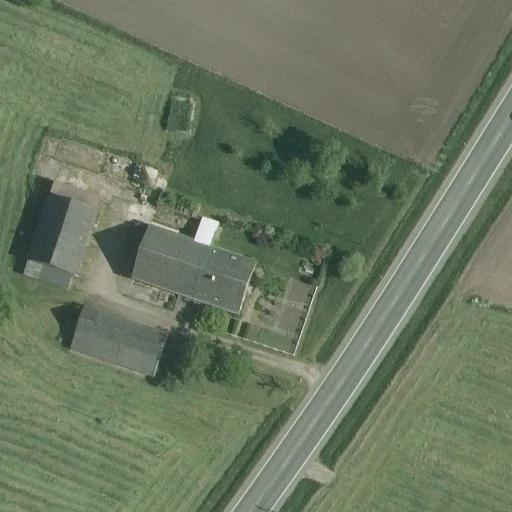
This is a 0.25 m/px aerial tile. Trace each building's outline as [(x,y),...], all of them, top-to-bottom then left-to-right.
[(194,206),(161,194),(157,206),(190,217),(194,206)] [(47,196),(26,259),(74,275),(95,212),(47,196)] [(200,221),(194,241),(211,247),(218,226),(200,221)] [(131,279),(195,300),(213,250),(213,247),(211,247),(194,241),(149,226),(131,279)] [(213,250),(195,300),(239,315),(256,264),(213,250)] [(167,336),(84,307),(68,350),(152,379),(167,336)]
